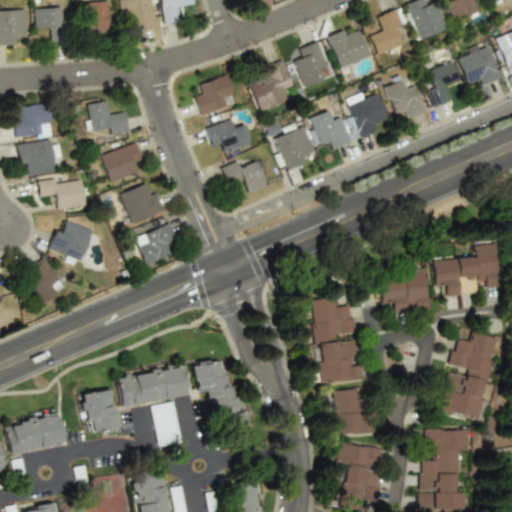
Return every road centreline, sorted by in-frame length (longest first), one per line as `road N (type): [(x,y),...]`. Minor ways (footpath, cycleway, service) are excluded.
road 1 (residential): [(511,104),(222,229)]
road 2 (secondary): [(242,273),(511,157)]
road 3 (secondary): [(0,378),(219,283)]
road 4 (secondary): [(211,260),(0,351)]
road 5 (residential): [(154,75),(237,51),(357,0)]
road 6 (residential): [(385,390),(395,406),(411,396),(426,345),(421,337),(376,345),(385,390)]
road 7 (secondary): [(511,129),(337,205)]
road 8 (residential): [(0,90),(154,75)]
road 9 (residential): [(276,386),(299,455),(299,511)]
road 10 (residential): [(219,283),(249,360),(276,386)]
